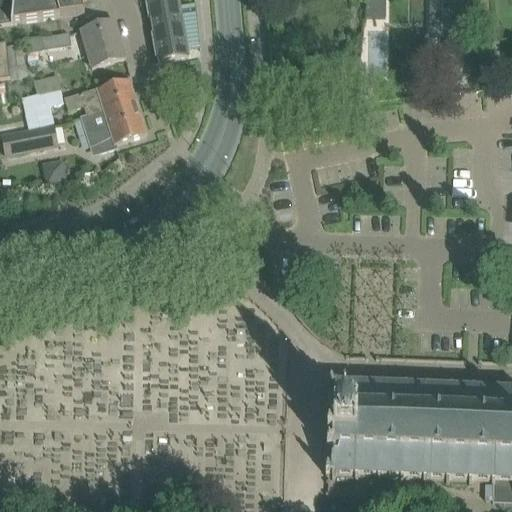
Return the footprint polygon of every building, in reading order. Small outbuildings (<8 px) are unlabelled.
[(0,0),(0,28),(59,20),(54,0),(0,0)] [(54,0),(59,20),(85,16),(83,2),(91,0),(54,0)] [(178,0),(146,0),(158,66),(177,62),(189,60),(188,52),(200,50),(201,50),(196,6),(180,8),(178,0)] [(367,0),(365,27),(366,27),(367,20),(386,20),(386,0),(444,0),(444,58),(446,58),(446,54),(471,54),(471,56),(473,56),(469,0),(367,0)] [(488,0),(471,0),(476,35),(489,33),(492,33),(488,0)] [(275,18),(284,19),(286,6),(276,5),(275,18)] [(115,23),(109,25),(81,33),(92,71),(127,61),(115,23)] [(26,43),(28,57),(29,57),(30,68),(40,66),(39,55),(72,50),(70,37),(26,43)] [(0,82),(29,78),(28,67),(26,67),(24,47),(7,49),(6,46),(0,46),(0,82)] [(34,83),(38,97),(62,92),(59,78),(34,83)] [(84,110),(86,117),(135,102),(129,83),(110,89),(65,104),(69,115),(84,110)] [(431,83),(415,83),(415,97),(431,97),(431,83)] [(31,133),(53,129),(55,129),(53,122),(51,123),(48,110),(65,107),(62,92),(38,97),(22,101),(29,129),(30,129),(31,133)] [(135,102),(86,117),(87,119),(81,120),(93,158),(119,150),(118,147),(146,138),(135,102)] [(53,129),(31,133),(2,139),(6,159),(57,149),(53,129)] [(63,164),(42,168),(45,187),(66,184),(63,164)] [(511,392),(334,386),(330,478),(332,478),(332,481),(494,488),(493,506),(511,506),(511,392)] [(325,511),(341,511),(342,501),(326,501),(325,511)]
